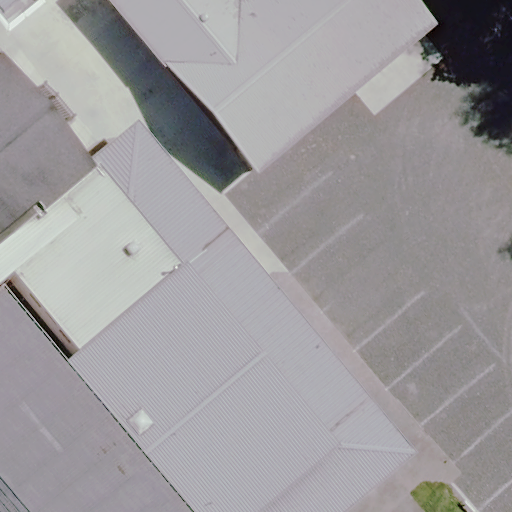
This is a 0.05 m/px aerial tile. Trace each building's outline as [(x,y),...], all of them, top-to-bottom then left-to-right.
[(52,0),(3,0),(24,24),(52,0)] [(179,0),(97,0),(77,17),(162,118),(230,61),(179,0)] [(0,61),(0,511),(366,511),(386,496),(120,179),(108,189),(0,61)] [(367,187),(283,87),(194,162),(278,262),(367,187)] [(466,333),(376,227),(314,279),(403,385),(466,333)]
